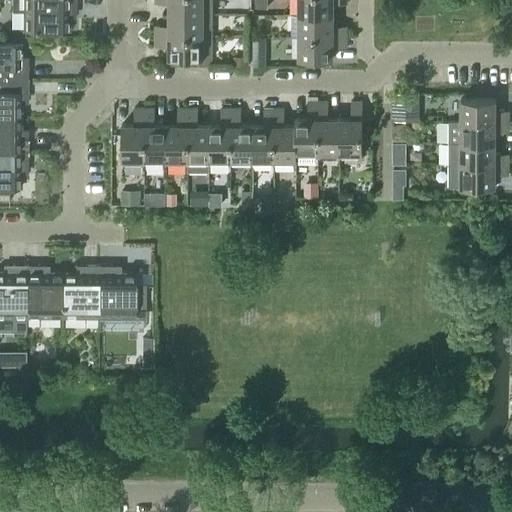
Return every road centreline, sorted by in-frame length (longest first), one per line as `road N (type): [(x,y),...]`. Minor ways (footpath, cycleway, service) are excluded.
road 1 (residential): [(115,83),(367,81),(378,69)]
road 2 (residential): [(233,502),(465,502),(492,511)]
road 3 (residential): [(0,233),(71,233),(73,122),(115,83)]
road 4 (residential): [(0,500),(233,502)]
road 5 (residential): [(378,69),(399,51),(511,50)]
